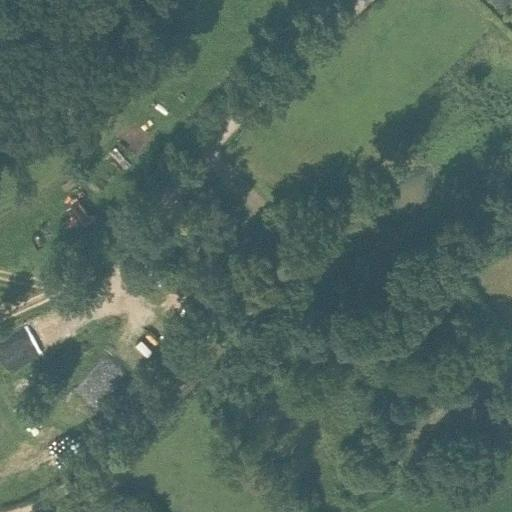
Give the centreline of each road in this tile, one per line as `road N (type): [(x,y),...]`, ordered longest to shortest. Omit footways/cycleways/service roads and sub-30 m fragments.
road 1 (track): [(21,511),(95,471),(205,332),(206,292),(166,198)]
road 2 (residential): [(183,174),(362,0)]
road 3 (track): [(166,198),(81,275),(0,318)]
